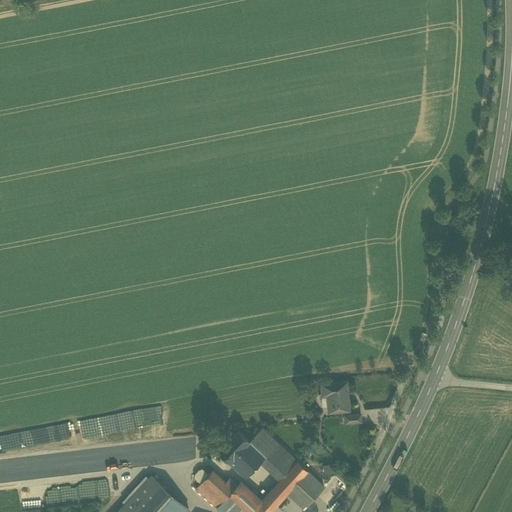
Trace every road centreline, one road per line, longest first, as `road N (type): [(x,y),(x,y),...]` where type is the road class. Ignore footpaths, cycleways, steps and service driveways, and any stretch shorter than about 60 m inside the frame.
road 1 (secondary): [(433,379),(481,240),(510,78)]
road 2 (track): [(0,485),(164,468)]
road 3 (secondary): [(367,511),(433,379)]
